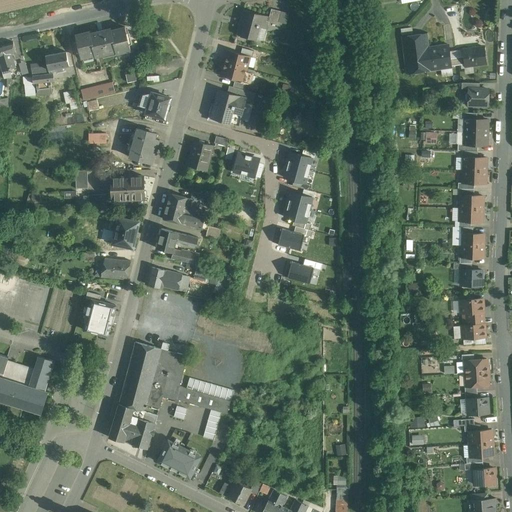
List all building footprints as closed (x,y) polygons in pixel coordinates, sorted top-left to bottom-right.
[(281,11),(271,9),(269,17),(270,17),(268,21),(278,24),(281,11)] [(269,17),(243,10),(237,34),(255,39),(258,27),(260,25),(267,27),(268,21),(270,17),(269,17)] [(90,31),(76,34),(81,58),(95,55),(95,57),(116,51),(116,53),(131,50),(125,26),(112,30),(111,28),(91,33),(90,31)] [(427,33),(402,36),(407,74),(432,70),(429,48),(427,33)] [(13,42),(0,45),(0,64),(2,71),(10,69),(16,67),(12,53),(16,52),(13,42)] [(465,64),(464,56),(451,58),(449,45),(429,48),(432,70),(452,67),(452,66),(465,64)] [(302,53),(310,60),(315,54),(307,47),(302,53)] [(464,56),(465,64),(465,66),(486,64),(484,47),(463,50),(464,56)] [(254,51),(242,48),(241,54),(249,56),(252,57),(254,51)] [(241,54),(228,50),(225,63),(246,69),(249,56),(241,54)] [(67,51),(46,55),(49,69),(57,68),(57,71),(63,70),(63,66),(69,65),(67,51)] [(28,75),(24,62),(19,63),(23,76),(28,75)] [(246,69),(225,63),(222,75),(242,81),(241,83),(246,84),(251,85),(254,73),(245,71),(246,69)] [(31,69),(33,75),(47,74),(46,66),(31,69)] [(10,69),(2,71),(4,78),(12,77),(10,69)] [(33,75),(33,76),(34,83),(36,83),(37,91),(52,89),(50,80),(55,79),(53,73),(47,74),(33,75)] [(33,76),(24,77),(26,95),(35,94),(34,83),(33,76)] [(241,83),(234,81),(233,87),(244,90),(246,84),(241,83)] [(113,82),(81,90),(84,100),(115,92),(113,82)] [(244,90),(233,87),(231,93),(247,98),(245,102),(253,104),(256,93),(244,90)] [(489,89),(469,89),(468,92),(465,94),(465,99),(467,101),(468,101),(468,105),(473,105),(474,107),(479,107),(480,105),(488,106),(489,89)] [(231,93),(218,90),(211,118),(230,123),(231,120),(240,123),(245,102),(247,98),(231,93)] [(152,92),(142,94),(139,105),(147,108),(146,113),(165,119),(171,98),(152,92)] [(97,100),(87,103),(90,113),(99,110),(97,100)] [(476,119),(465,118),(465,132),(487,132),(487,119),(476,119)] [(145,130),(137,128),(130,157),(153,163),(159,140),(155,139),(156,133),(151,132),(151,129),(146,128),(145,130)] [(487,132),(465,132),(464,144),(464,145),(478,145),(486,145),(487,132)] [(437,143),(437,133),(425,133),(425,143),(437,143)] [(88,135),(88,144),(106,144),(106,135),(88,135)] [(230,140),(216,136),(214,143),(228,146),(230,140)] [(213,145),(194,140),(188,166),(203,170),(206,159),(209,159),(213,145)] [(235,148),(228,147),(226,158),(232,159),(235,148)] [(289,151),(285,164),(310,170),(315,153),(303,150),(301,155),(289,151)] [(260,158),(238,152),(232,173),(255,179),(256,176),(260,178),(264,164),(259,163),(260,158)] [(477,157),(464,157),(464,170),(486,170),(486,157),(477,157)] [(306,184),(310,170),(285,164),(282,178),(294,181),(293,185),(309,190),(311,185),(306,184)] [(87,170),(75,171),(76,189),(88,188),(87,170)] [(486,170),(464,170),(463,183),(474,183),(485,183),(486,170)] [(143,176),(111,177),(112,200),(144,199),(143,176)] [(290,190),(286,203),(311,210),(316,192),(304,189),(302,194),(290,190)] [(205,195),(193,191),(191,198),(201,201),(203,202),(205,195)] [(201,201),(191,198),(170,193),(167,203),(178,205),(176,211),(184,213),(185,212),(195,215),(197,210),(198,211),(201,201)] [(29,195),(27,203),(40,202),(40,194),(29,195)] [(106,194),(88,195),(89,207),(98,207),(107,206),(106,194)] [(474,195),(461,195),(460,208),(482,208),(483,195),(474,195)] [(195,215),(185,212),(184,213),(176,211),(178,205),(167,203),(163,219),(196,227),(202,228),(204,217),(195,215)] [(307,223),(311,210),(286,203),(283,217),(295,220),(294,224),(296,225),(310,229),(312,224),(307,223)] [(107,206),(98,207),(97,213),(111,216),(113,206),(107,206)] [(482,208),(460,208),(460,221),(471,221),(482,221),(482,208)] [(139,222),(118,217),(113,243),(133,248),(139,222)] [(221,229),(209,226),(210,219),(204,217),(202,228),(207,230),(206,236),(218,239),(221,229)] [(282,228),(278,244),(301,250),(305,235),(312,237),(313,230),(310,229),(296,225),(294,231),(282,228)] [(178,233),(161,228),(156,248),(173,252),(174,249),(176,240),(178,233)] [(3,229),(0,240),(0,266),(3,267),(12,232),(3,229)] [(199,238),(178,233),(176,240),(197,246),(199,238)] [(473,233),(463,233),(463,245),(483,246),(483,234),(473,233)] [(483,246),(463,245),(462,257),(463,257),(472,257),(482,258),(483,246)] [(198,265),(200,254),(182,249),(181,251),(174,249),(173,252),(171,258),(181,261),(193,264),(197,265),(198,265)] [(94,251),(84,252),(84,262),(94,261),(94,251)] [(131,261),(105,258),(104,261),(101,261),(99,268),(97,267),(95,276),(127,279),(131,261)] [(314,268),(292,262),(288,277),(310,283),(314,268)] [(209,268),(198,265),(197,265),(194,278),(206,281),(208,272),(209,268)] [(182,275),(151,267),(146,284),(162,288),(163,286),(178,289),(180,282),(182,275)] [(471,269),(462,269),(462,285),(482,286),(482,270),(471,269)] [(208,272),(206,281),(216,284),(214,291),(223,293),(227,277),(208,272)] [(189,277),(182,275),(180,282),(187,284),(189,277)] [(187,284),(180,282),(178,289),(185,291),(187,284)] [(482,298),(460,300),(461,313),(467,313),(483,312),(482,298)] [(87,330),(107,335),(115,306),(95,301),(87,330)] [(468,325),(462,325),(463,338),(485,337),(484,324),(483,324),(468,325)] [(154,346),(135,342),(119,403),(134,408),(141,410),(145,408),(146,406),(161,348),(155,347),(155,346),(154,346)] [(188,355),(161,348),(146,406),(147,407),(148,405),(160,408),(163,396),(176,400),(177,399),(227,413),(231,401),(180,386),(180,385),(188,355)] [(48,392),(45,391),(29,385),(34,369),(8,360),(9,357),(0,354),(0,400),(41,414),(48,392)] [(38,356),(34,369),(29,385),(45,391),(55,361),(38,356)] [(474,360),(465,360),(465,373),(487,372),(487,359),(474,360)] [(487,372),(465,373),(466,386),(476,386),(488,385),(487,372)] [(477,398),(467,398),(468,414),(488,413),(487,397),(477,398)] [(134,408),(119,403),(109,437),(124,441),(134,408)] [(176,404),(173,416),(185,419),(188,407),(176,404)] [(141,410),(134,408),(124,441),(132,443),(132,446),(137,447),(138,445),(148,448),(152,434),(154,435),(155,429),(154,429),(158,415),(141,410)] [(219,424),(210,421),(205,436),(214,438),(219,424)] [(481,430),(469,431),(470,444),(492,442),(491,429),(481,430)] [(412,435),(412,444),(425,443),(424,434),(412,435)] [(180,446),(169,440),(165,448),(164,448),(158,461),(172,468),(172,467),(176,469),(176,470),(190,477),(196,464),(200,455),(189,450),(188,451),(180,447),(180,446)] [(492,442),(470,444),(471,457),(482,456),(493,455),(492,442)] [(345,454),(345,444),(337,445),(337,454),(345,454)] [(483,468),(474,469),(475,485),(495,483),(494,467),(483,468)] [(333,476),(334,484),(348,484),(348,475),(333,476)] [(236,480),(233,486),(226,483),(221,493),(243,504),(250,491),(252,488),(251,488),(236,480)] [(263,484),(255,480),(251,488),(252,488),(250,491),(258,495),(263,484)] [(270,487),(263,484),(260,491),(267,494),(270,487)] [(274,489),(269,499),(262,511),(283,511),(286,508),(282,506),(287,496),(274,489)] [(470,500),(469,500),(469,511),(494,511),(494,504),(496,504),(496,498),(488,498),(470,500)] [(296,499),(290,510),(286,508),(283,511),(311,511),(314,508),(308,506),(308,505),(296,499)] [(348,500),(336,499),(335,511),(346,511),(347,511),(348,500)]
